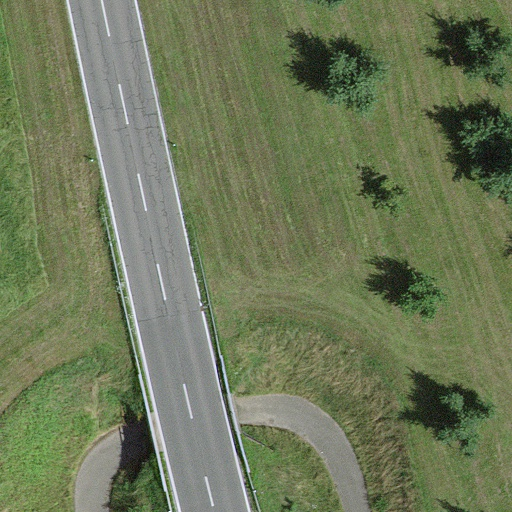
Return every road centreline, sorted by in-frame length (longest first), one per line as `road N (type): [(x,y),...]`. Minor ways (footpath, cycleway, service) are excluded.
road 1 (primary): [(218,511),(104,0)]
road 2 (track): [(350,511),(323,434),(291,414),(121,455),(93,482),(87,511)]
